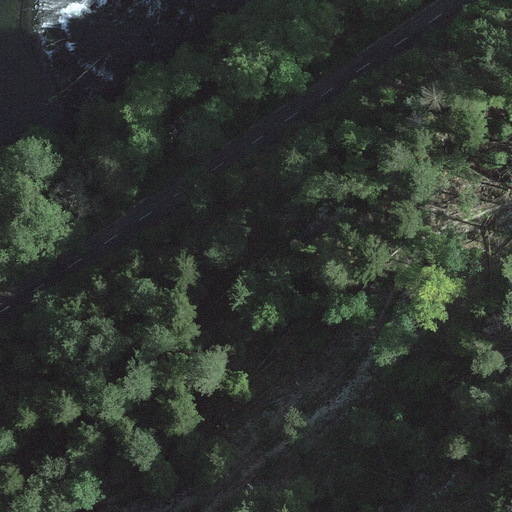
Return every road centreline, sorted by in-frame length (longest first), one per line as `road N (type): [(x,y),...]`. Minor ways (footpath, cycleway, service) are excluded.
road 1 (secondary): [(466,0),(0,309)]
road 2 (track): [(187,511),(349,374),(371,346),(409,255),(450,226),(511,202)]
